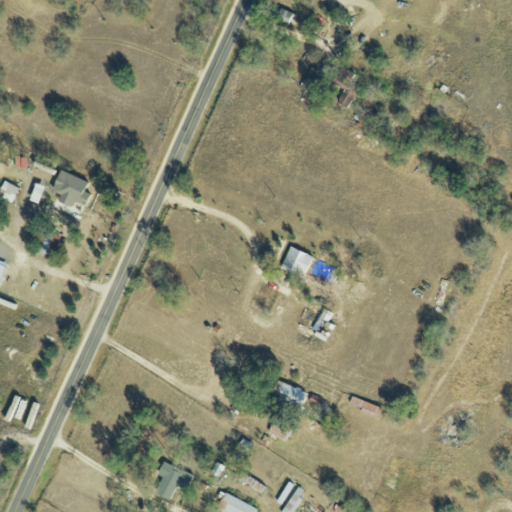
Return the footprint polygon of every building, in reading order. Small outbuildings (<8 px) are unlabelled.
[(292,14),(279,8),(274,19),(287,26),(292,14)] [(354,74),(340,66),(331,83),(343,89),(336,103),(346,108),(353,95),(357,97),(361,89),(349,82),(354,74)] [(299,86),(314,95),(326,76),(310,67),(299,86)] [(71,207),(74,201),(84,205),(89,193),(84,191),(88,181),(61,169),(51,190),(60,195),(57,200),(71,207)] [(19,187),(3,180),(0,187),(0,197),(12,203),(19,187)] [(44,186),(35,182),(29,199),(38,203),(44,186)] [(313,256),(289,246),(280,268),(303,278),(313,256)] [(306,390),(277,383),(273,398),(302,406),(306,390)] [(348,404),(360,408),(359,412),(376,418),(380,406),(350,396),(348,404)] [(156,474),(162,477),(154,493),(169,500),(177,485),(186,489),(193,475),(163,461),(156,474)] [(293,485),(287,482),(276,501),(282,504),(293,485)] [(281,511),(292,511),(304,491),(295,487),(281,511)] [(218,507),(227,511),(254,511),(257,508),(224,493),(218,507)]
